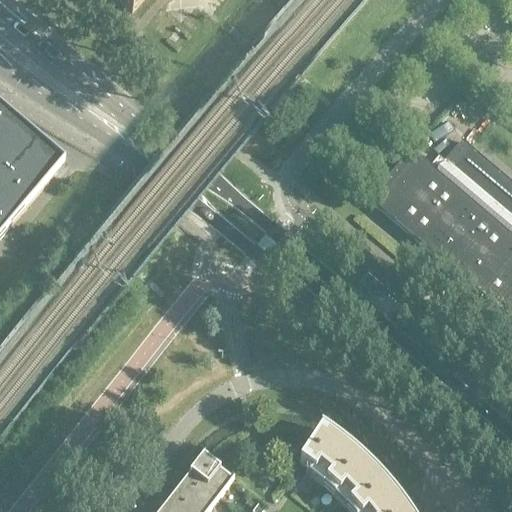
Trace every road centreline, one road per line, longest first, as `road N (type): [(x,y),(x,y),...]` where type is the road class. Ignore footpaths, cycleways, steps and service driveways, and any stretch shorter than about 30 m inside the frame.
road 1 (secondary): [(511,433),(0,9)]
road 2 (secondary): [(0,58),(267,266),(511,473)]
road 3 (residential): [(458,511),(396,431),(345,393),(271,378),(206,403)]
road 4 (unknown): [(355,181),(510,0)]
road 5 (residential): [(117,511),(206,403)]
